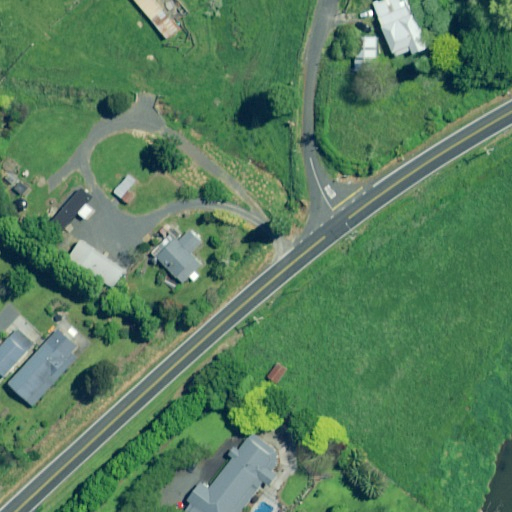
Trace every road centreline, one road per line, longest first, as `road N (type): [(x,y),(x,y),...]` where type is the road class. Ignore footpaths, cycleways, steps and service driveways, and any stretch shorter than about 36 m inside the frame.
road 1 (tertiary): [(340,223),(14,511)]
road 2 (residential): [(340,223),(311,165),(307,138),(318,40),(332,0)]
road 3 (tertiary): [(511,112),(340,223)]
